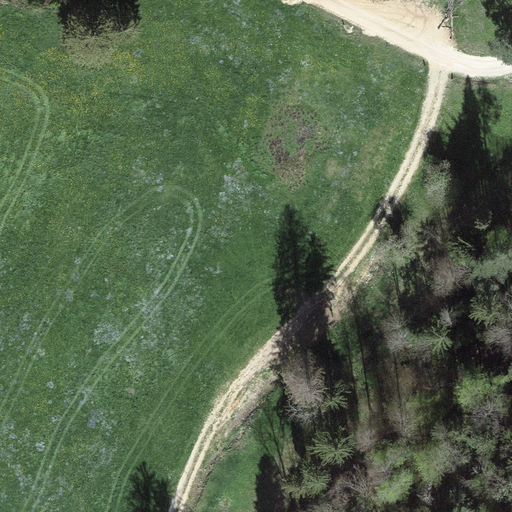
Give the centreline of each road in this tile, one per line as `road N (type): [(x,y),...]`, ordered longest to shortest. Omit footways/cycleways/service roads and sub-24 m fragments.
road 1 (track): [(174,511),(222,399),(329,290),(412,177),(444,61)]
road 2 (track): [(324,0),(444,61),(499,70),(511,63)]
